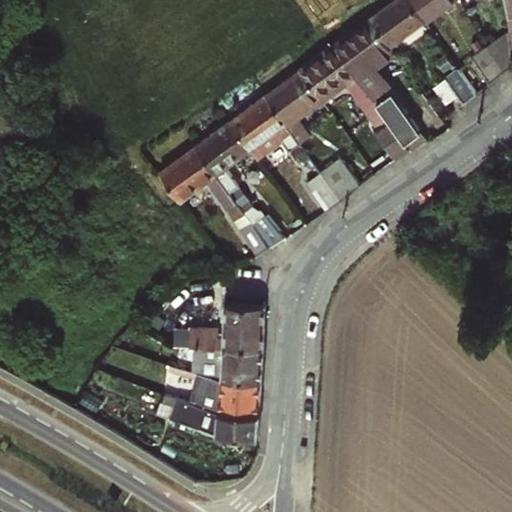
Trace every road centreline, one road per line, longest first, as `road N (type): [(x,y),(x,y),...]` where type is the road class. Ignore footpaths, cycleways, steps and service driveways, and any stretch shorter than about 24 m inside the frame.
road 1 (residential): [(280,461),(289,335),(308,266),(350,224),(511,114)]
road 2 (primary): [(173,511),(0,406)]
